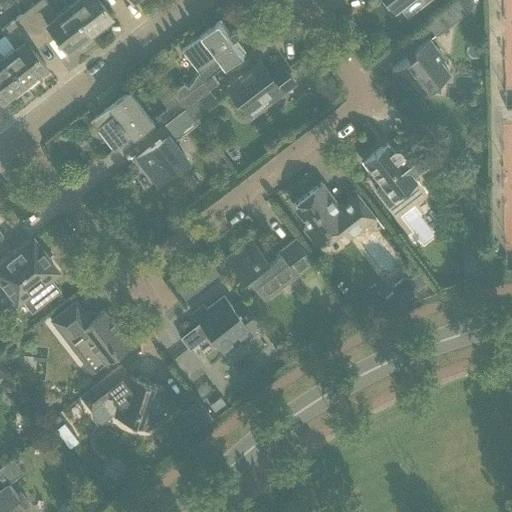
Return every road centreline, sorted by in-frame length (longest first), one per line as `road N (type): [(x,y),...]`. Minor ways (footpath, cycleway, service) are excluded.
road 1 (residential): [(18,139),(121,268),(135,268),(347,121),(352,80),(291,0)]
road 2 (tertiary): [(511,320),(447,338),(339,385),(287,416),(181,511)]
road 3 (residential): [(18,139),(197,0)]
